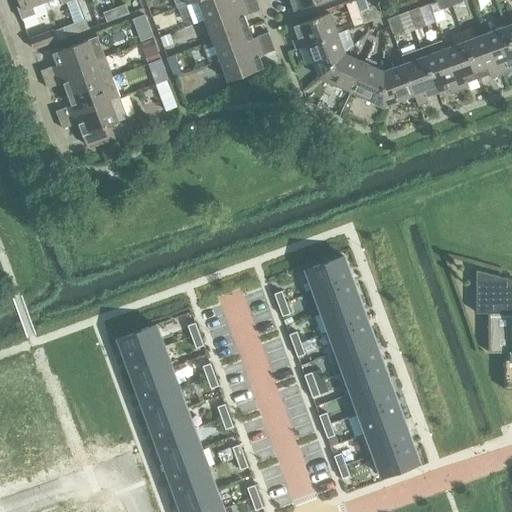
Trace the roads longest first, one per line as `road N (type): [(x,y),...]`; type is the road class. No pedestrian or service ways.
road 1 (residential): [(229,293),(309,511)]
road 2 (residential): [(0,511),(121,468),(137,511)]
road 3 (residential): [(60,144),(6,0)]
road 4 (residential): [(352,511),(491,463)]
